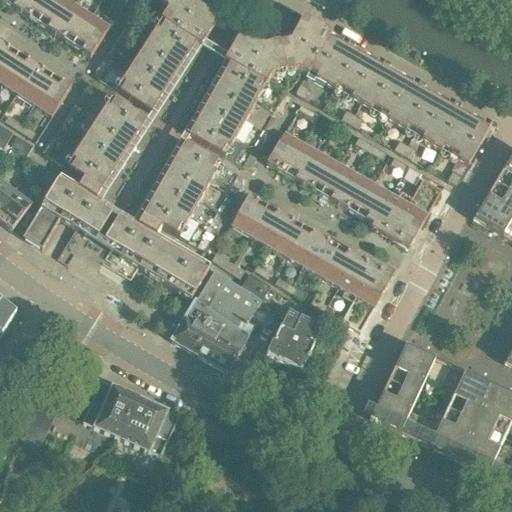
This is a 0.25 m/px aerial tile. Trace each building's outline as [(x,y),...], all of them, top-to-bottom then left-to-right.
[(8,0),(5,6),(22,17),(32,0),(8,0)] [(134,232),(117,222),(103,244),(121,254),(118,259),(189,303),(209,270),(156,238),(161,229),(179,240),(222,163),(222,162),(250,114),(270,79),(298,72),(467,169),(488,132),(328,41),(330,37),(331,37),(332,36),(302,20),(289,43),(263,50),(240,37),(224,64),(211,56),(201,50),(217,23),(195,9),(193,0),(162,0),(166,15),(113,97),(66,171),(65,171),(60,180),(59,179),(37,216),(22,241),(41,253),(59,224),(76,234),(79,229),(93,237),(97,240),(110,218),(106,215),(93,207),(101,193),(122,205),(143,218),(137,227),(134,232)] [(32,0),(22,17),(40,29),(57,0),(32,0)] [(57,0),(40,29),(58,40),(77,10),(61,0),(57,0)] [(109,0),(123,9),(127,2),(123,0),(109,0)] [(137,8),(127,24),(134,28),(144,12),(137,8)] [(58,40),(75,51),(94,21),(77,10),(58,40)] [(94,21),(75,51),(89,60),(109,30),(94,21)] [(124,29),(105,58),(111,63),(130,33),(124,29)] [(0,79),(16,56),(0,45),(0,79)] [(0,79),(0,88),(15,98),(35,68),(16,56),(0,79)] [(98,82),(98,83),(108,67),(102,63),(96,72),(95,73),(95,75),(95,77),(95,78),(96,80),(97,81),(98,82)] [(15,98),(30,108),(49,77),(35,68),(15,98)] [(49,77),(30,108),(50,121),(70,91),(49,77)] [(309,93),(300,87),(296,93),(295,94),(295,96),(296,97),(296,98),(297,98),(304,103),(309,93)] [(83,92),(80,97),(77,101),(84,105),(94,90),(92,89),(91,89),(89,89),(88,89),(86,89),(85,90),(84,91),(83,92)] [(283,97),(274,113),(281,117),(290,101),(283,97)] [(74,106),(55,135),(62,140),(81,110),(74,106)] [(297,115),(311,123),(315,116),(300,107),(296,114),(297,115)] [(340,123),(348,128),(354,118),(345,113),(340,123)] [(3,125),(17,134),(21,127),(8,118),(3,125)] [(271,118),(262,134),(269,137),(278,122),(271,118)] [(354,118),(348,128),(357,133),(362,123),(354,118)] [(319,127),(332,135),(336,128),(322,120),(319,127)] [(21,127),(17,134),(30,142),(35,136),(21,127)] [(336,128),(332,135),(346,143),(350,136),(336,128)] [(6,132),(0,141),(0,148),(3,150),(12,136),(6,132)] [(266,168),(289,181),(307,150),(283,136),(266,168)] [(11,148),(18,153),(27,158),(32,149),(16,139),(11,148)] [(42,156),(49,160),(59,144),(52,140),(42,156)] [(354,147),(368,155),(372,148),(358,140),(354,147)] [(393,153),(401,158),(407,149),(398,144),(393,153)] [(372,148),(368,155),(382,163),(385,156),(372,148)] [(407,149),(401,158),(410,163),(415,153),(407,149)] [(289,181),(309,193),(327,161),(307,150),(289,181)] [(27,158),(18,153),(12,163),(20,169),(27,158)] [(251,154),(242,170),(244,171),(245,171),(247,171),(248,170),(250,170),(251,169),(252,167),(257,158),(251,154)] [(511,159),(494,188),(511,198),(511,155),(510,159),(511,159)] [(389,167),(400,173),(403,175),(407,168),(394,160),(389,167)] [(309,193),(329,204),(347,173),(327,161),(309,193)] [(25,171),(40,181),(42,181),(46,172),(30,162),(25,171)] [(42,181),(40,181),(39,183),(47,188),(54,177),(46,172),(42,181)] [(329,204),(349,215),(367,184),(347,173),(329,204)] [(451,174),(446,184),(455,189),(461,179),(451,174)] [(237,177),(237,178),(229,193),(235,197),(241,188),(241,186),(242,185),(242,183),(241,181),(241,180),(240,179),(239,178),(237,177)] [(407,207),(387,242),(407,253),(409,250),(441,194),(422,183),(408,207),(407,207)] [(0,211),(13,195),(0,184),(0,211)] [(349,215),(369,227),(387,195),(367,184),(349,215)] [(483,229),(511,246),(511,198),(494,188),(477,217),(476,216),(472,223),(483,230),(483,229)] [(13,195),(0,211),(0,226),(11,234),(30,208),(13,195)] [(370,232),(387,242),(407,207),(387,195),(369,227),(372,228),(370,232)] [(226,198),(217,213),(224,217),(232,202),(226,198)] [(230,230),(254,244),(271,212),(248,199),(230,230)] [(254,244),(274,255),(291,224),(271,212),(254,244)] [(224,217),(217,213),(208,229),(215,232),(224,217)] [(274,255),(293,267),(311,235),(291,224),(274,255)] [(205,233),(196,250),(203,254),(212,237),(205,233)] [(293,267),(313,278),(331,247),(311,235),(293,267)] [(313,278),(333,289),(351,258),(331,247),(313,278)] [(211,264),(225,273),(230,265),(216,255),(211,264)] [(333,289),(353,301),(373,266),(356,256),(354,260),(351,258),(333,289)] [(230,265),(225,273),(239,282),(244,274),(230,265)] [(373,266),(353,301),(339,325),(359,336),(393,277),(373,266)] [(256,268),(253,274),(266,283),(270,276),(256,268)] [(171,344),(192,356),(233,286),(214,274),(171,344)] [(233,286),(192,356),(227,376),(253,329),(247,326),(270,290),(249,277),(241,291),(233,286)] [(273,287),(288,295),(291,288),(278,280),(273,287)] [(291,288),(288,295),(301,303),(306,296),(291,288)] [(313,301),(309,307),(309,308),(323,316),(327,309),(313,301)] [(0,338),(15,315),(0,303),(0,338)] [(303,311),(293,305),(288,316),(279,332),(273,345),(272,345),(265,360),(299,376),(306,362),(313,348),(309,346),(312,340),(311,339),(316,329),(298,321),(303,311)] [(401,355),(387,386),(416,400),(424,384),(439,391),(449,370),(415,354),(416,353),(404,347),(400,355),(401,355)] [(511,370),(511,371),(511,352),(510,357),(509,357),(503,368),(510,371),(511,370)] [(446,414),(474,426),(491,390),(478,383),(479,382),(467,377),(467,378),(449,370),(439,391),(454,398),(446,414)] [(82,427),(105,437),(124,396),(111,390),(111,391),(100,386),(82,427)] [(380,428),(414,444),(424,422),(409,415),(416,400),(387,386),(374,413),(373,412),(368,423),(380,429),(380,428)] [(511,399),(491,390),(474,426),(504,441),(511,425),(511,399)] [(105,437),(132,449),(151,408),(124,396),(105,437)] [(21,422),(47,434),(54,418),(28,406),(21,422)] [(151,408),(132,449),(160,461),(171,435),(177,421),(166,416),(166,415),(151,408)] [(444,457),(456,463),(474,426),(446,414),(439,429),(424,422),(414,444),(432,452),(432,453),(443,458),(444,457)] [(474,426),(456,463),(472,471),(471,472),(483,477),(483,476),(501,485),(511,463),(497,456),(504,441),(474,426)] [(511,463),(501,485),(511,489),(511,463)] [(153,498),(164,503),(179,470),(168,465),(153,498)]
